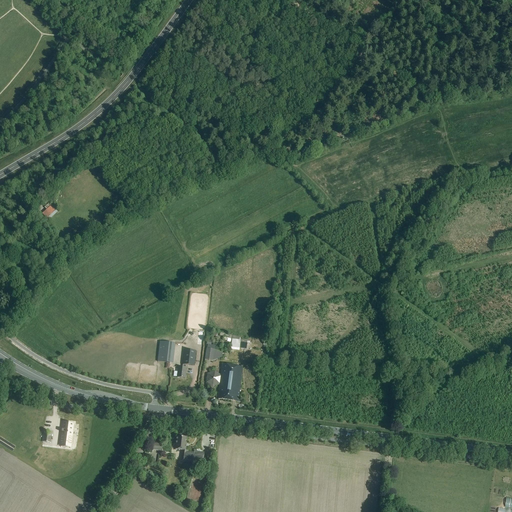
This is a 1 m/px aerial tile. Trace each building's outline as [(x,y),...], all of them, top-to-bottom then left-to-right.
[(28,153),(29,156),(41,150),(40,147),(32,151),(28,153)] [(47,210),(43,214),(47,219),(56,210),(49,204),(45,208),(47,210)] [(232,341),(231,349),(241,350),(241,348),(247,348),(248,340),(241,339),(242,336),(224,333),(223,340),(232,341)] [(205,359),(213,361),(215,346),(211,346),(212,341),(207,340),(207,345),(208,345),(205,359)] [(173,364),(175,344),(160,342),(157,362),(173,364)] [(178,378),(185,378),(186,368),(186,365),(194,366),(196,351),(184,350),(183,368),(179,367),(178,378)] [(220,385),(218,399),(238,402),(243,367),(223,364),(221,374),(217,373),(217,372),(213,372),(207,374),(206,382),(211,386),(215,387),(220,385)] [(61,443),(60,447),(61,447),(62,443),(70,444),(70,448),(71,444),(73,424),(63,422),(61,443)] [(55,437),(48,436),(47,448),(54,448),(55,437)] [(183,450),(181,462),(203,465),(205,453),(197,452),(197,450),(196,450),(195,450),(194,450),(194,453),(188,452),(188,451),(186,451),(187,443),(185,443),(186,438),(177,437),(176,449),(183,450)] [(153,450),(162,451),(163,444),(154,443),(153,450)]
